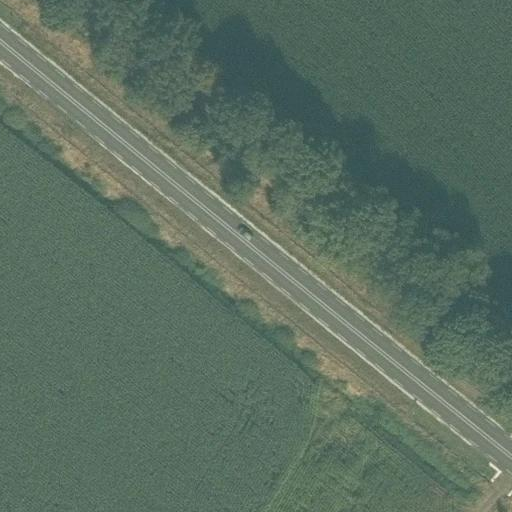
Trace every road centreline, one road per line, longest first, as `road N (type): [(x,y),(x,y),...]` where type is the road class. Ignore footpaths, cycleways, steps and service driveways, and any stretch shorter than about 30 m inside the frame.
road 1 (primary): [(511,458),(0,42)]
road 2 (unclassified): [(511,356),(85,0)]
